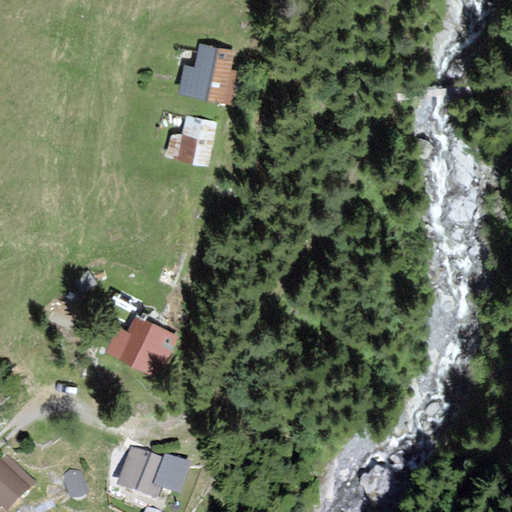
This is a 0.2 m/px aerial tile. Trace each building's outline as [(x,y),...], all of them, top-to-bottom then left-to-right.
[(231,52),(201,46),(196,72),(187,71),(183,92),(228,101),(234,72),(227,71),(231,52)] [(214,123),(188,118),(185,139),(175,137),(171,157),(207,164),(214,123)] [(94,283),(88,272),(76,279),(81,290),(94,283)] [(130,335),(121,331),(111,353),(158,375),(176,337),(137,319),(130,335)] [(165,460),(134,449),(121,483),(155,496),(160,481),(178,488),(188,462),(167,455),(165,460)] [(26,486),(0,461),(0,497),(8,505),(26,486)]
